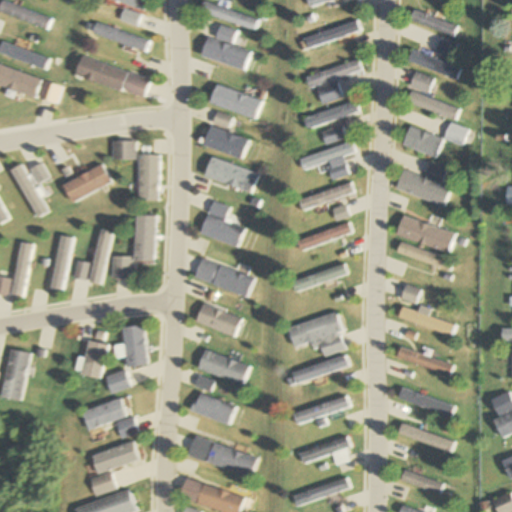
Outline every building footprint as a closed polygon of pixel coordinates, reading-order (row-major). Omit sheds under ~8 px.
[(109,0),(109,2),(126,7),(122,21),(140,27),(148,0),(109,0)] [(329,0),(302,0),(306,8),(329,0)] [(455,25),(409,12),(406,22),(452,36),(455,25)] [(150,42),(100,22),(95,33),(146,53),(150,42)] [(356,33),(353,22),(300,38),(303,48),(356,33)] [(451,59),(456,44),(438,38),(433,52),(451,59)] [(245,53),(204,40),(198,58),(240,70),(245,53)] [(457,80),(460,69),(409,51),(406,61),(457,80)] [(143,97),(149,78),(83,58),(77,78),(143,97)] [(305,88),(357,72),(354,61),(302,77),(305,88)] [(434,78),(412,72),(408,87),(429,93),(434,78)] [(313,89),(319,105),(337,98),(331,83),(313,89)] [(257,101),(211,86),(205,105),(250,120),(257,101)] [(405,103),(457,119),(460,108),(408,93),(405,103)] [(304,128),(356,113),(352,102),(301,118),(304,128)] [(465,146),(470,129),(451,123),(446,140),(465,146)] [(324,146),(343,138),(338,126),(319,134),(324,146)] [(198,147),(238,159),(245,140),(204,127),(198,147)] [(445,139),(408,128),(402,146),(439,158),(445,139)] [(131,161),(131,142),(109,142),(109,161),(131,161)] [(327,163),(332,180),(347,176),(342,156),(354,153),(351,144),(299,158),(302,170),(327,163)] [(155,155),(135,155),(135,202),(155,202),(155,155)] [(445,185),(450,168),(432,162),(428,178),(405,171),(398,191),(448,206),(454,188),(445,185)] [(355,196),(352,185),(299,198),(302,209),(355,196)] [(333,210),(337,222),(351,217),(347,205),(333,210)] [(236,248),(243,231),(206,215),(199,233),(236,248)] [(153,216),(133,216),(133,257),(111,257),(111,279),(131,279),(131,262),(153,263),(153,216)] [(400,237),(453,253),(459,233),(406,217),(400,237)] [(354,235),(351,225),(299,240),(302,250),(354,235)] [(457,259),(404,245),(401,255),(454,270),(457,259)] [(255,280),(201,260),(194,278),(249,298),(255,280)] [(351,275),(347,265),(296,282),(300,292),(351,275)] [(427,291),(411,285),(405,300),(420,307),(427,291)] [(198,323),(238,338),(245,319),(204,304),(198,323)] [(403,318),(454,336),(458,325),(407,307),(403,318)] [(295,327),(300,347),(320,342),(322,347),(326,346),(330,357),(351,351),(341,314),(295,327)] [(151,365),(145,325),(125,328),(131,368),(151,365)] [(111,345),(91,341),(85,376),(104,379),(111,345)] [(452,375),(456,364),(404,349),(401,360),(452,375)] [(256,366),(208,351),(202,370),(250,385),(256,366)] [(354,368),(351,357),(298,372),(302,383),(354,368)] [(116,395),(135,388),(129,371),(110,378),(116,395)] [(235,426),(243,408),(205,393),(198,411),(235,426)] [(502,438),(511,434),(511,397),(510,393),(493,400),(501,418),(495,421),(502,438)] [(353,408),(350,397),(298,414),(302,425),(353,408)] [(88,411),(94,431),(125,422),(129,439),(146,434),(141,417),(132,420),(127,400),(88,411)] [(455,442),(403,425),(400,436),(452,452),(455,442)] [(196,458),(256,477),(262,457),(202,439),(196,458)] [(340,466),(354,461),(347,439),(303,453),(306,464),(336,454),(340,466)] [(102,455),(108,477),(101,479),(106,497),(128,491),(122,470),(149,462),(144,443),(102,455)] [(402,481),(440,496),(444,486),(406,471),(402,481)] [(243,511),(249,496),(194,479),(188,500),(227,511),(243,511)] [(297,496),(300,506),(352,490),(349,480),(297,496)] [(89,511),(147,511),(142,492),(88,507),(89,511)] [(511,511),(511,497),(510,494),(493,501),(498,511),(511,511)]
